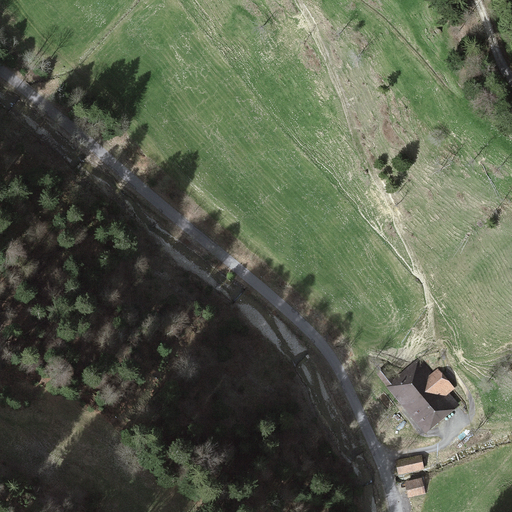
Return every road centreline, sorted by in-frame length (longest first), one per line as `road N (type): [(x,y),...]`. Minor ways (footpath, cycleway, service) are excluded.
road 1 (unclassified): [(0,69),(315,337),(373,443),(395,511)]
road 2 (track): [(298,0),(421,275),(446,361)]
